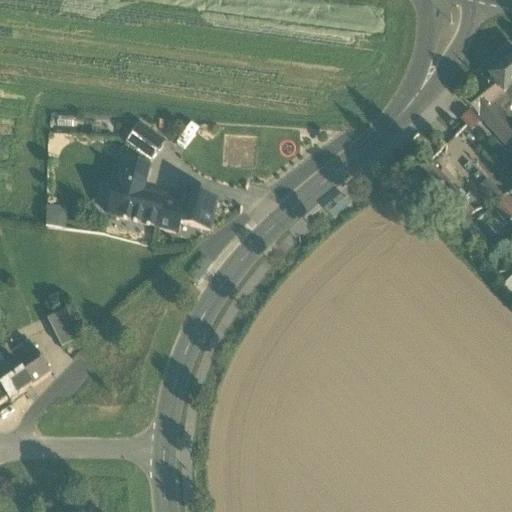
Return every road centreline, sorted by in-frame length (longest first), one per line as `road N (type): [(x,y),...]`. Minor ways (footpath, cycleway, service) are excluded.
road 1 (tertiary): [(378,138),(272,228),(216,293),(183,354),(162,457)]
road 2 (tertiary): [(378,138),(422,103),(454,61),(480,0)]
road 3 (unclassified): [(0,450),(162,457)]
road 4 (tertiary): [(437,0),(422,55),(378,138)]
